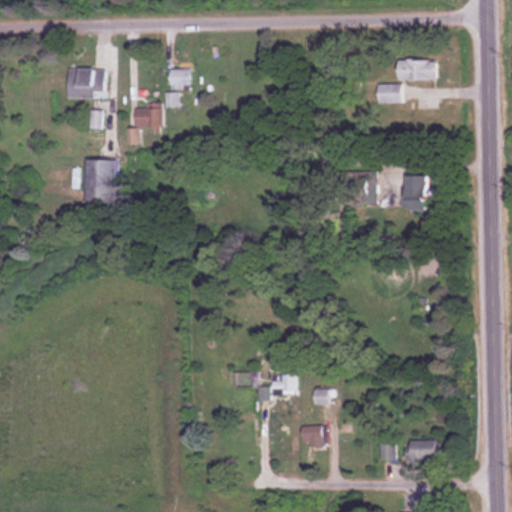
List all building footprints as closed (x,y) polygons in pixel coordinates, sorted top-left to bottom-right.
[(398,79),(436,79),(436,56),(398,56),(398,79)] [(106,68),(69,68),(69,97),(106,97),(106,68)] [(171,68),(171,88),(192,88),(192,68),(171,68)] [(401,83),(378,83),(378,103),(401,103),(401,83)] [(168,106),(181,106),(181,91),(168,91),(168,106)] [(87,159),(87,202),(113,202),(113,159),(87,159)] [(378,171),(348,171),(348,204),(378,204),(378,171)] [(407,212),(428,212),(428,174),(407,174),(407,212)] [(274,390),(298,390),(298,374),(274,374),(274,390)] [(330,389),(315,389),(315,404),(330,404),(330,389)] [(304,425),(304,447),(324,447),(324,425),(304,425)] [(411,459),(443,459),(443,440),(411,440),(411,459)] [(381,441),(381,461),(397,461),(397,441),(381,441)]
